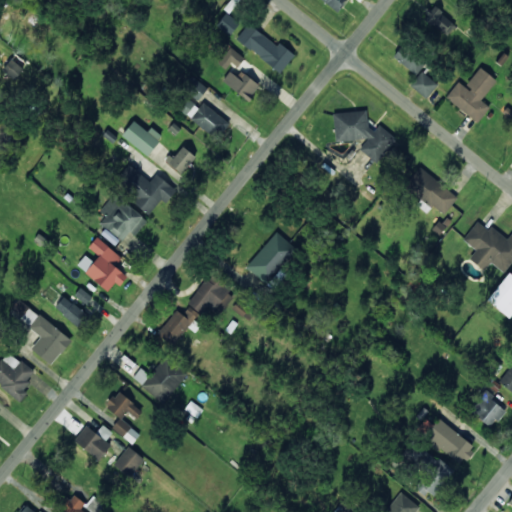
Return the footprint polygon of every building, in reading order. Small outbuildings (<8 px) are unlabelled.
[(322,0),(338,10),(344,0),(322,0)] [(449,36),(457,23),(431,6),(422,19),(449,36)] [(216,24),(229,35),(239,23),(226,12),(216,24)] [(236,38),(280,73),(295,55),(279,43),(277,46),(248,23),(236,38)] [(415,75),(426,61),(404,43),(393,56),(415,75)] [(231,62),(237,67),(245,58),(230,47),(217,63),(225,69),(231,62)] [(28,65),(16,54),(2,68),(14,80),(28,65)] [(478,122),(489,107),(481,100),(496,80),(480,67),(465,86),(458,81),(446,97),(478,122)] [(229,71),(222,83),(250,100),(260,84),(240,71),(237,76),(229,71)] [(438,84),(422,71),(410,85),(426,98),(438,84)] [(208,88),(191,75),(181,88),(197,101),(208,88)] [(230,124),(203,102),(199,107),(179,91),(170,102),(217,140),(230,124)] [(333,113),(336,141),(363,139),(365,157),(380,155),(380,151),(393,150),(392,127),(368,129),(367,110),(333,113)] [(163,136),(151,127),(148,131),(134,120),(122,135),(147,155),(163,136)] [(195,155),(180,145),(167,163),(183,174),(195,155)] [(150,181),(130,166),(122,176),(128,180),(120,190),(153,215),(174,187),(156,173),(150,181)] [(444,215),(458,195),(419,167),(405,187),(444,215)] [(99,210),(106,216),(100,223),(106,227),(101,233),(116,246),(129,230),(134,235),(147,221),(115,192),(99,210)] [(511,261),(511,233),(507,238),(490,226),(488,229),(477,221),(463,239),(476,249),(469,259),(484,270),(491,262),(504,272),(511,261)] [(264,282),(295,248),(277,231),(246,266),(264,282)] [(108,290),(115,282),(120,286),(127,276),(115,266),(122,257),(96,237),(88,247),(99,255),(93,262),(85,255),(77,265),(108,290)] [(511,313),(511,274),(509,272),(487,299),(509,318),(511,313)] [(203,315),(210,306),(219,313),(235,294),(210,274),(187,302),(203,315)] [(92,296),(79,288),(74,296),(87,304),(92,296)] [(55,308),(78,326),(87,314),(64,296),(55,308)] [(71,340),(19,298),(9,311),(41,336),(31,348),(51,365),(71,340)] [(247,319),(253,311),(238,300),(232,307),(247,319)] [(177,310),(157,332),(171,345),(198,316),(189,307),(182,315),(177,310)] [(0,384),(19,401),(27,392),(22,388),(34,373),(9,351),(0,360),(0,384)] [(187,375),(167,355),(149,375),(141,368),(133,376),(162,403),(187,375)] [(112,428),(133,443),(140,433),(121,420),(127,411),(137,418),(143,410),(117,391),(106,406),(120,417),(112,428)] [(485,391),(470,410),(491,427),(506,408),(485,391)] [(203,409),(191,401),(185,409),(197,417),(203,409)] [(438,419),(433,425),(425,418),(416,430),(439,448),(461,465),(474,447),(438,419)] [(74,440),(98,460),(111,445),(105,440),(112,432),(103,424),(96,432),(86,425),(74,440)] [(130,477),(144,458),(128,446),(114,465),(130,477)] [(452,467),(432,456),(427,466),(424,464),(413,486),(436,498),(452,467)] [(415,511),(419,508),(402,492),(383,511),(415,511)] [(84,511),(80,509),(85,502),(74,494),(70,500),(63,494),(55,504),(66,511),(84,511)] [(38,511),(28,503),(20,511),(38,511)]
